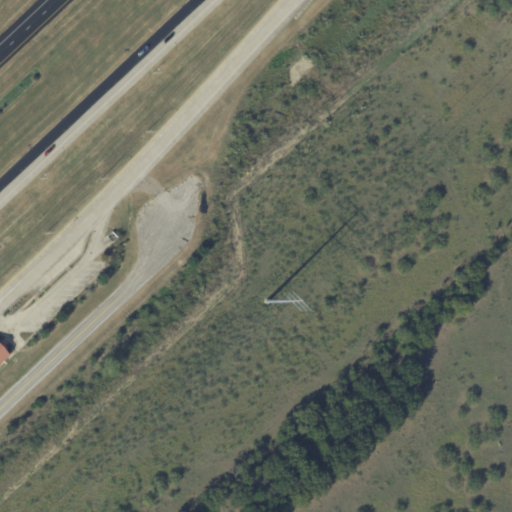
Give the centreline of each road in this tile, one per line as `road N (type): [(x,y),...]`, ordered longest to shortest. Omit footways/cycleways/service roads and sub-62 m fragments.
road 1 (motorway): [(0,308),(296,0)]
road 2 (motorway): [(0,189),(200,0)]
road 3 (residential): [(0,408),(131,288),(168,225)]
